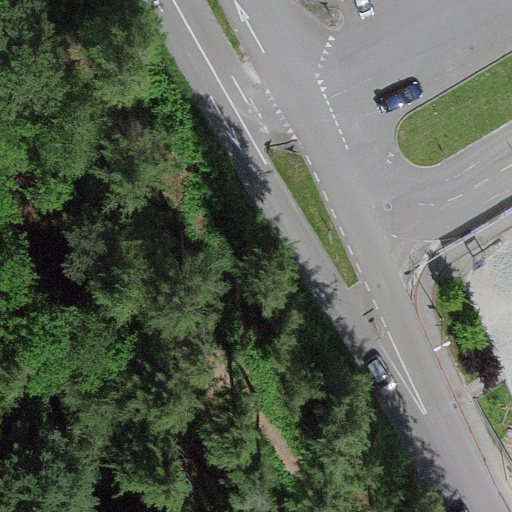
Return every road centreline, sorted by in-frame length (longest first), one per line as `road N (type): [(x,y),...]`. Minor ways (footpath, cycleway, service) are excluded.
road 1 (unclassified): [(173,0),(337,291),(389,345)]
road 2 (unclassified): [(389,345),(370,255),(346,195),(247,0)]
road 3 (unclassified): [(389,345),(482,511)]
